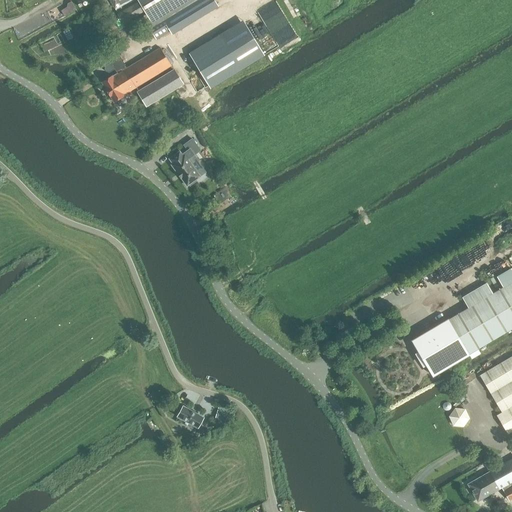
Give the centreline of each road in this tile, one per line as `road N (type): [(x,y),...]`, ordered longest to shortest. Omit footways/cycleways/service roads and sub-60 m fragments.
road 1 (unclassified): [(421,511),(378,481),(321,386),(230,306),(169,193),(88,142),(52,101),(0,67)]
road 2 (unclassified): [(273,511),(250,415),(176,375),(125,254),(46,209),(0,164)]
